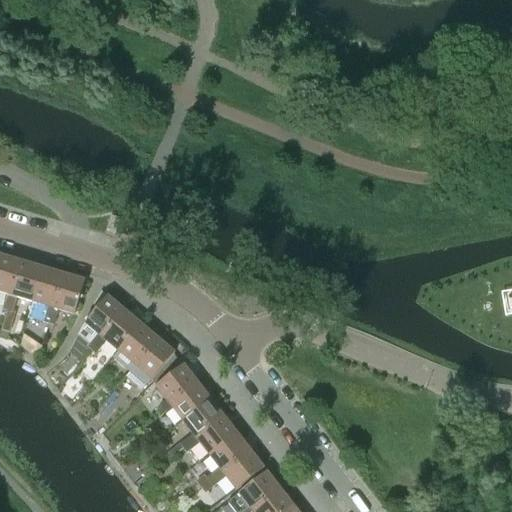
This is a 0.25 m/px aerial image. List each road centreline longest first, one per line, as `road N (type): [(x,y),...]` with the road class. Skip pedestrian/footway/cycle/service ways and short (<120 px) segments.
road 1 (residential): [(235,345),(260,332),(307,328),(465,392),(511,402)]
road 2 (residential): [(0,228),(155,277),(200,305),(235,345)]
road 3 (residential): [(360,511),(235,345)]
